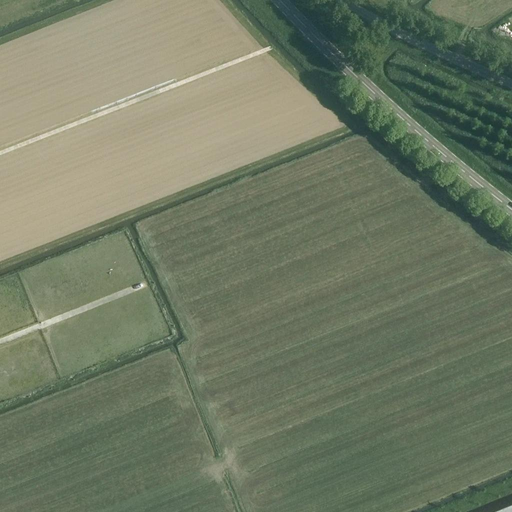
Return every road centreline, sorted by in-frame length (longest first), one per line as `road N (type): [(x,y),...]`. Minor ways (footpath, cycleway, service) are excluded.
road 1 (secondary): [(511,209),(372,91),(280,0)]
road 2 (unclassified): [(511,80),(345,0)]
road 3 (track): [(0,340),(132,288)]
